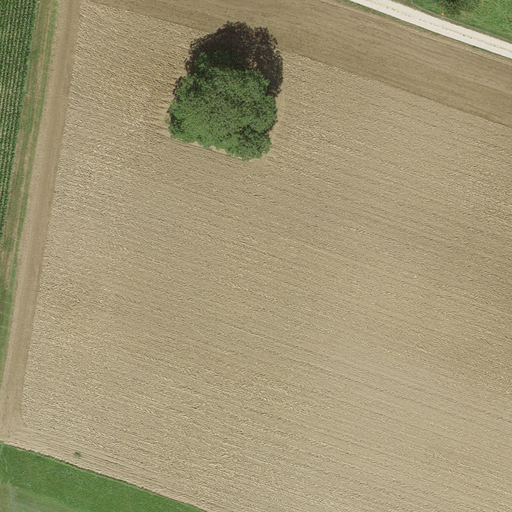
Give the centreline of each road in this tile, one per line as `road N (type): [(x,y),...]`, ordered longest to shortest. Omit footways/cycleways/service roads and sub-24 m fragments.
road 1 (track): [(0,269),(41,0)]
road 2 (track): [(511,52),(367,0)]
